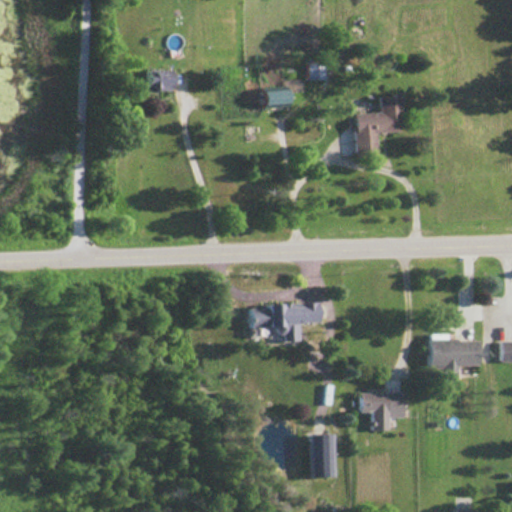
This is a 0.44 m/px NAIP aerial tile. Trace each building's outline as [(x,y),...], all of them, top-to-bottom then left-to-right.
[(304,64),(304,79),(320,79),(320,64),(304,64)] [(168,89),(168,70),(138,70),(138,89),(168,89)] [(253,87),(253,108),(283,108),(283,87),(253,87)] [(374,95),(375,113),(349,114),(350,159),(372,158),(371,133),(397,132),(396,94),(374,95)] [(241,326),(272,326),(272,340),(292,340),(291,322),(312,322),(312,304),(241,304),(241,326)] [(475,339),(423,340),(423,368),(435,368),(435,379),(453,379),(453,365),(475,365),(475,339)] [(511,339),(495,340),(495,360),(511,360),(511,339)] [(366,429),(382,429),(382,417),(399,417),(399,391),(353,392),(354,411),(366,411),(366,429)] [(305,475),(328,475),(328,433),(305,433),(305,475)]
